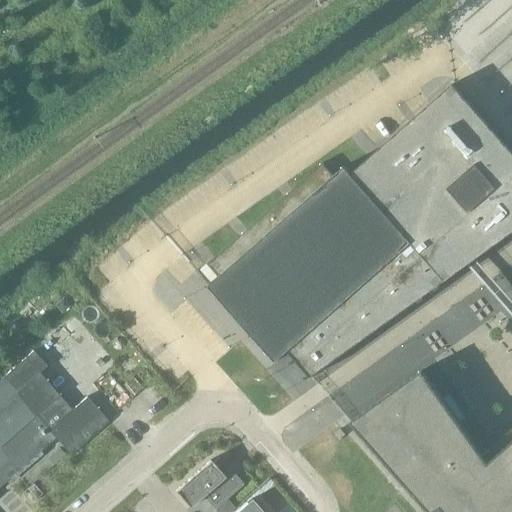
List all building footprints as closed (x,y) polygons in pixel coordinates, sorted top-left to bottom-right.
[(511,0),(472,0),(442,27),(466,55),(511,14),(511,0)] [(288,353),(311,378),(314,376),(511,230),(511,151),(454,86),(342,185),(324,165),(210,266),(220,277),(212,284),(207,288),(275,364),(288,353)] [(63,299),(56,305),(59,310),(66,310),(70,306),(63,299)] [(33,351),(2,378),(55,438),(68,453),(106,420),(86,397),(71,410),(39,373),(46,366),(33,351)] [(354,420),(351,422),(432,511),(511,511),(511,442),(488,463),(422,371),(354,420)] [(0,485),(55,438),(2,378),(0,379),(0,485)] [(175,492),(190,508),(203,497),(215,510),(244,485),(220,457),(213,463),(210,461),(175,492)] [(22,493),(27,499),(31,504),(42,494),(33,484),(22,493)] [(266,511),(253,498),(236,511),(266,511)]
